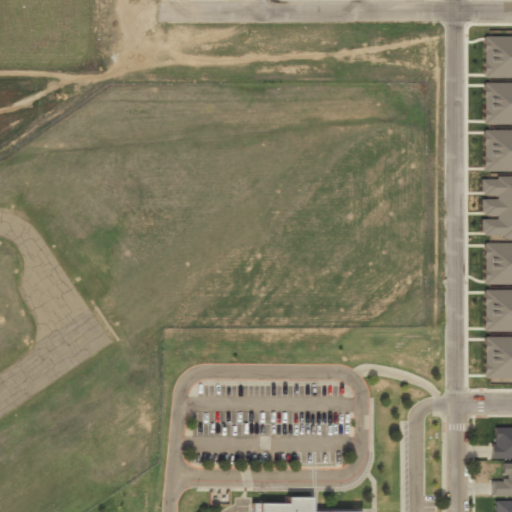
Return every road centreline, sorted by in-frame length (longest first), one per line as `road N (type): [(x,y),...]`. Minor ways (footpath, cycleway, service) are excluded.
road 1 (residential): [(458,11),(454,398)]
road 2 (residential): [(163,11),(511,11)]
